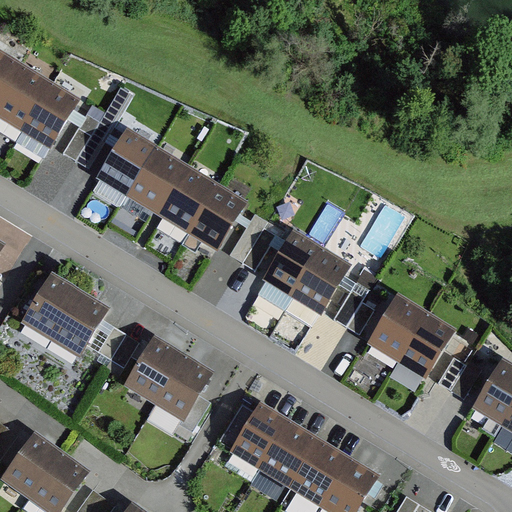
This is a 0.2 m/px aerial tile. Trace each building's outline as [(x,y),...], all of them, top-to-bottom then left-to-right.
[(0,119),(51,151),(78,106),(0,58),(0,119)] [(93,110),(64,156),(71,161),(89,172),(135,100),(121,91),(105,117),(93,110)] [(218,257),(248,209),(128,134),(97,182),(151,215),(156,218),(161,222),(218,257)] [(330,203),(315,233),(330,241),(345,211),(330,203)] [(279,232),(256,218),(231,260),(243,266),(254,273),(279,232)] [(315,326),(342,282),(284,248),(258,292),(315,326)] [(66,376),(98,326),(42,290),(10,340),(66,376)] [(349,298),(334,322),(347,330),(359,337),(374,313),(349,298)] [(429,381),(455,336),(396,301),(369,347),(429,381)] [(128,337),(115,331),(100,354),(124,369),(139,346),(128,337)] [(185,424),(210,382),(152,347),(127,389),(185,424)] [(467,369),(455,362),(440,386),(452,393),(464,401),(482,372),(470,364),(467,369)] [(511,450),(511,387),(492,376),(465,425),(511,450)] [(295,511),(356,511),(368,493),(252,422),(224,468),(295,511)] [(0,445),(0,457),(7,462),(22,439),(10,431),(0,445)] [(0,501),(15,511),(64,511),(79,490),(26,454),(0,491),(0,501)] [(433,511),(409,497),(399,511),(433,511)]
